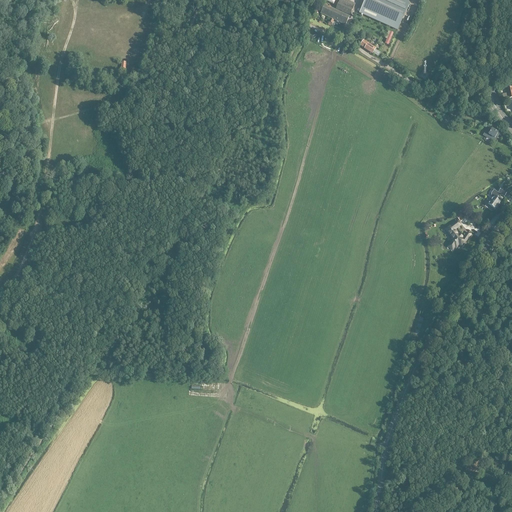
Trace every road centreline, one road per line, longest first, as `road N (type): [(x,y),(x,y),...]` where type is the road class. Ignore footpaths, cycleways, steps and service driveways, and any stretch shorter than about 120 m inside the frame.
road 1 (unknown): [(261,0),(298,37),(272,103),(203,192),(0,505)]
road 2 (track): [(0,319),(129,206),(143,144),(201,0)]
road 3 (track): [(230,384),(342,37)]
road 4 (secondary): [(375,511),(384,453),(412,372),(511,209)]
road 5 (track): [(75,9),(36,225),(0,300)]
road 6 (track): [(278,0),(295,18),(342,37),(439,100),(467,104)]
road 7 (track): [(230,384),(224,405),(317,437),(386,447)]
road 8 (secondary): [(511,129),(490,89),(486,0)]
